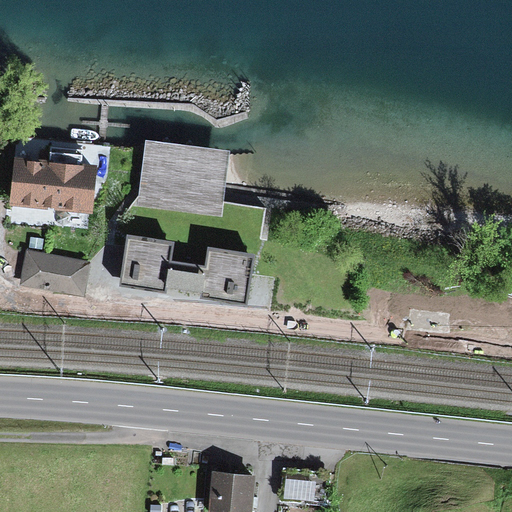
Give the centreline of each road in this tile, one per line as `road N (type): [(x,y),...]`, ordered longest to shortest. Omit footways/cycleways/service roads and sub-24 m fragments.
road 1 (primary): [(511,447),(0,397)]
road 2 (track): [(150,408),(134,434),(0,436)]
